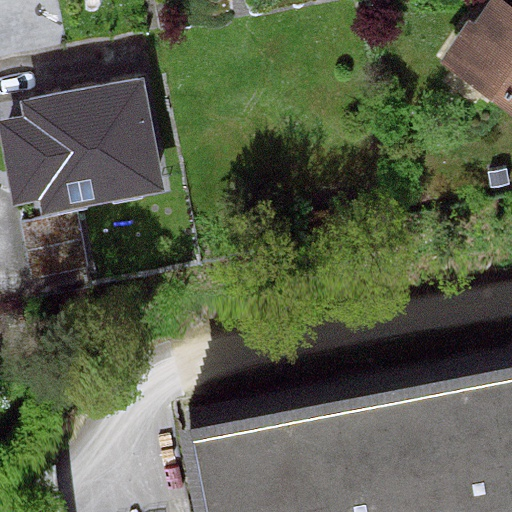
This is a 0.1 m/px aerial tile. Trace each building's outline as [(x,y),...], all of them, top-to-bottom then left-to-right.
[(57,0),(0,0),(0,55),(66,41),(57,0)] [(511,0),(489,0),(474,21),(470,19),(440,62),(511,113),(511,0)] [(142,76),(19,100),(22,116),(0,120),(0,132),(14,205),(38,200),(40,212),(77,205),(163,189),(142,76)] [(89,268),(77,205),(40,212),(16,217),(28,279),(89,268)] [(511,511),(511,364),(177,429),(193,511),(511,511)] [(0,511),(59,511),(54,464),(0,508),(0,511)]
